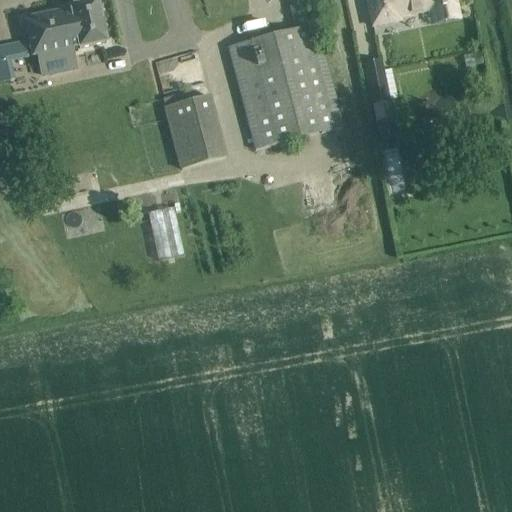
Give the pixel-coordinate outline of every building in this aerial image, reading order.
[(366,0),(371,24),(457,6),(455,0),(366,0)] [(79,49),(106,43),(97,2),(70,8),(71,9),(24,19),(32,58),(79,48),(79,49)] [(296,31),(228,49),(255,152),(343,128),(316,26),(315,26),(310,7),(291,13),(296,31)] [(381,62),(363,65),(371,105),(375,123),(378,140),(396,136),(389,102),(389,101),(383,72),(381,62)] [(180,172),(227,158),(211,96),(178,105),(176,97),(163,100),(165,108),(163,109),(168,127),(180,172)]
